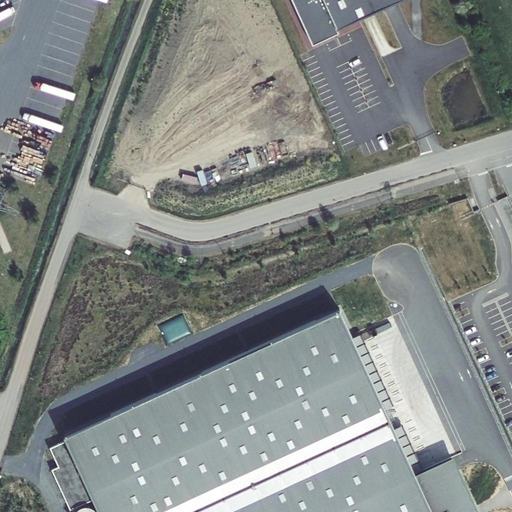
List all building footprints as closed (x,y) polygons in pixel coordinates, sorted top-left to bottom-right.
[(395,0),(292,0),(312,42),(337,30),(336,27),(395,0)] [(441,106),(448,130),(470,124),(462,99),(441,106)] [(51,107),(46,126),(56,129),(62,110),(51,107)] [(457,178),(474,175),(472,165),(464,167),(455,169),(457,178)] [(429,511),(335,308),(62,436),(64,441),(91,499),(96,511),(429,511)] [(91,499),(64,441),(50,446),(59,466),(52,469),(70,509),(91,499)]
